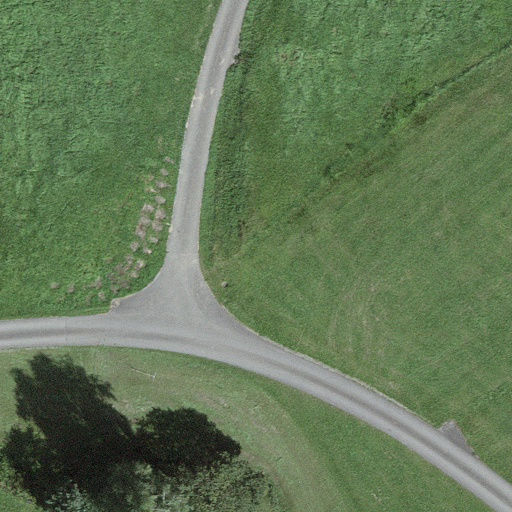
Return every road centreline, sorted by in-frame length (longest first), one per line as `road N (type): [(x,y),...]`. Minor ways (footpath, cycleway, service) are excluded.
road 1 (track): [(511,505),(355,399),(208,339),(169,332),(0,337)]
road 2 (track): [(169,332),(197,141),(239,0)]
